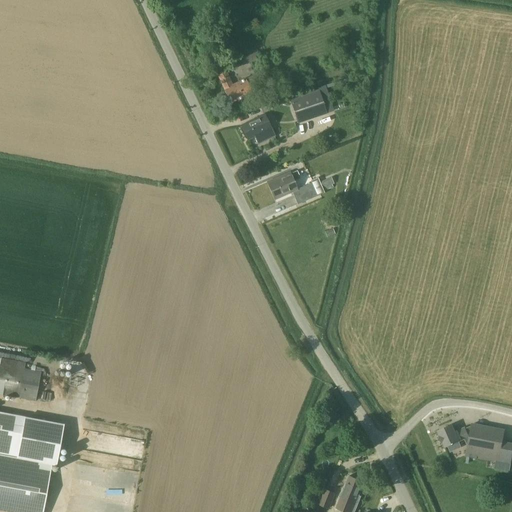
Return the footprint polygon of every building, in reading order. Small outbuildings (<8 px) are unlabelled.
[(260,60),(256,48),(237,55),(242,66),(260,60)] [(253,95),(251,90),(257,87),(252,76),(232,85),(226,72),(218,76),(230,103),(237,100),(238,102),(253,95)] [(290,100),(297,123),(325,113),(317,91),(290,100)] [(271,129),(264,114),(241,125),(248,140),(271,129)] [(324,193),(324,191),(320,182),(319,179),(297,189),(294,181),(300,178),(297,171),(290,173),(267,182),(274,199),(292,192),(297,205),(324,193)] [(331,177),(320,182),(324,191),(333,187),(332,185),(334,184),(331,177)] [(335,234),(333,229),(324,232),(327,238),(335,234)] [(205,269),(203,285),(212,286),(214,270),(205,269)] [(35,402),(41,372),(25,369),(26,362),(0,358),(0,359),(0,395),(19,399),(20,396),(27,397),(27,400),(35,402)] [(66,423),(0,411),(0,509),(16,511),(46,511),(55,462),(58,463),(66,423)] [(446,447),(447,446),(449,451),(460,447),(458,441),(461,440),(464,438),(468,447),(472,425),(454,433),(451,426),(439,431),(446,447)] [(498,462),(502,442),(504,431),(496,429),(472,425),(468,447),(466,456),(490,460),(498,462)] [(359,496),(365,482),(349,476),(337,508),(347,511),(354,511),(360,496),(359,496)] [(329,509),(335,494),(325,490),(319,505),(329,509)]
